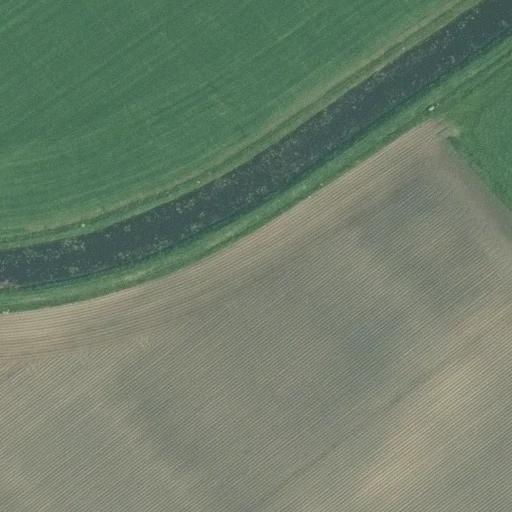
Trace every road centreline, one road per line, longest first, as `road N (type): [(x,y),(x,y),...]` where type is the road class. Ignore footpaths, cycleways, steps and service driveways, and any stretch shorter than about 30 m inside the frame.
road 1 (track): [(0,303),(45,303),(134,277),(235,228),(511,42)]
road 2 (track): [(0,232),(51,231),(154,189),(454,0)]
